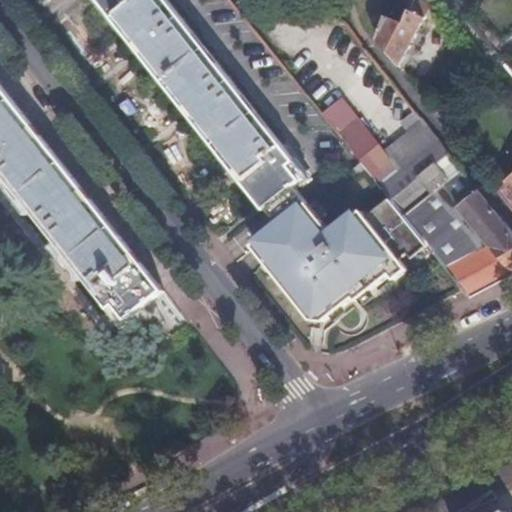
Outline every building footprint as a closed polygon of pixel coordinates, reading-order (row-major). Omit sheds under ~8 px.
[(97,0),(265,212),(266,210),(295,187),(301,183),(288,165),(293,162),(165,0),(97,0)] [(408,76),(434,0),(413,0),(406,23),(386,16),(378,38),(382,42),(408,76)] [(406,23),(413,0),(391,0),(386,16),(406,23)] [(511,0),(495,0),(511,20),(511,0)] [(0,170),(122,323),(164,291),(0,83),(0,170)] [(510,278),(511,276),(511,232),(416,112),(402,123),(408,130),(384,150),(379,144),(359,160),(360,160),(389,197),(429,247),(471,299),(510,278)] [(511,185),(501,194),(511,207),(511,185)] [(266,210),(276,223),(286,215),(288,218),(307,202),(295,187),(266,210)] [(413,259),(429,247),(389,197),(366,215),(362,210),(333,234),(308,204),(279,227),(254,247),(309,316),(314,312),(327,313),(331,319),(356,299),(358,303),(392,276),(397,281),(410,271),(401,260),(409,254),(413,259)] [(286,215),(276,223),(279,227),(308,204),(307,202),(288,218),(286,215)] [(325,323),(331,319),(327,313),(314,312),(309,316),(313,322),(325,323)]
